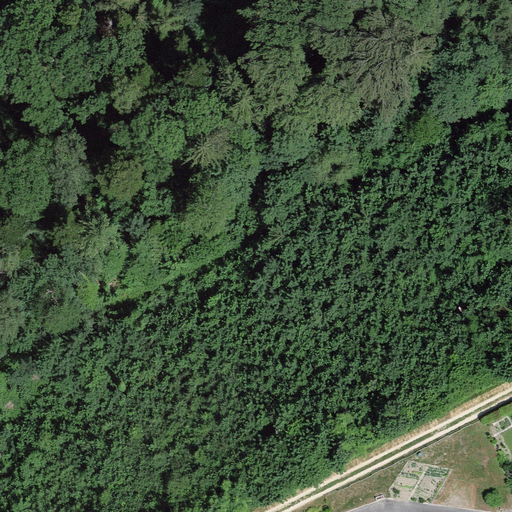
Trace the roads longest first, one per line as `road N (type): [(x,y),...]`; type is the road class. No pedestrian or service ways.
road 1 (track): [(0,346),(377,180),(511,83)]
road 2 (residential): [(285,511),(511,395)]
